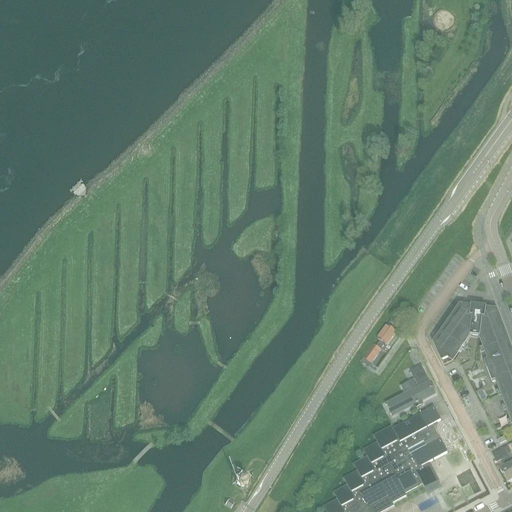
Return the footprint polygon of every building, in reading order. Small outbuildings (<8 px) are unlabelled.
[(496,382),(501,396),(511,423),(511,350),(496,307),(479,305),(463,303),(435,344),(442,361),(448,359),(454,362),(465,346),(472,337),(476,337),(479,338),(488,361),(485,362),(493,383),(496,382)] [(363,358),(361,361),(369,367),(371,364),(381,350),(385,345),(387,346),(396,332),(393,330),(397,323),(392,319),(387,326),(378,339),(380,341),(376,347),(373,344),(363,358)] [(405,395),(386,405),(393,417),(414,407),(415,409),(424,405),(422,402),(436,395),(429,382),(429,383),(428,381),(429,381),(419,362),(409,367),(416,381),(414,382),(414,381),(402,387),(405,395)] [(326,511),(387,511),(394,508),(393,505),(407,498),(406,495),(423,485),(425,489),(439,482),(440,481),(430,464),(434,461),(444,456),(448,453),(462,446),(461,444),(455,433),(454,432),(449,435),(439,417),(435,410),(434,408),(426,412),(394,429),(393,430),(392,427),(386,416),(377,421),(368,426),(371,431),(377,444),(364,451),(368,458),(354,465),(358,472),(344,479),(348,486),(334,494),(338,501),(324,508),(326,511)] [(503,450),(511,466),(511,455),(511,454),(507,448),(503,450)] [(507,484),(511,481),(511,466),(503,450),(493,456),(496,462),(501,459),(505,467),(500,469),(507,484)] [(237,484),(239,486),(241,487),(243,487),(246,487),(247,485),(249,483),(249,481),(249,478),(247,476),(245,475),(243,474),(241,475),(239,476),(237,477),(236,480),(236,482),(237,484)] [(439,482),(425,489),(428,494),(442,487),(439,482)] [(234,505),(229,501),(225,506),(231,510),(234,505)]
